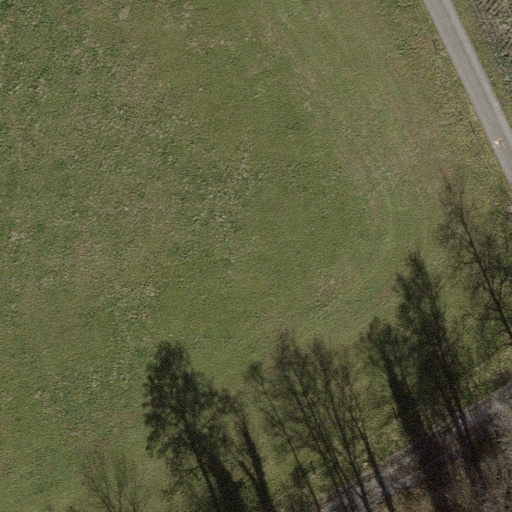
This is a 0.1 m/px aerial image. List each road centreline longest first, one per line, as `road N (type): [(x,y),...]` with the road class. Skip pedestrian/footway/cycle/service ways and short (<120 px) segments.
road 1 (track): [(511,406),(328,511)]
road 2 (track): [(511,164),(435,0)]
